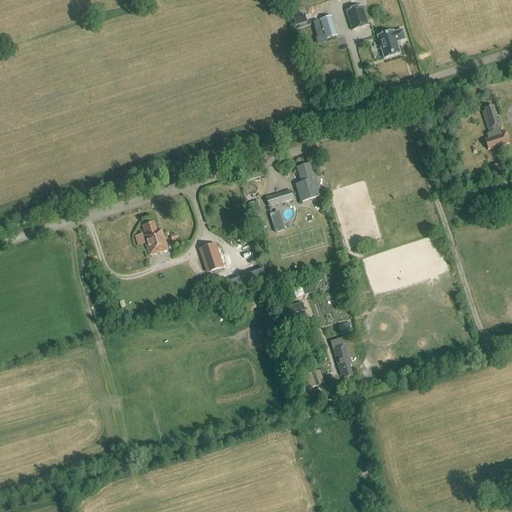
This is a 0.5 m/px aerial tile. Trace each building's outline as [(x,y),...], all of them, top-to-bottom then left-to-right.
[(352,31),(368,26),(362,6),(346,11),(352,31)] [(337,36),(331,16),(320,19),(326,39),(337,36)] [(324,36),(320,20),(313,22),(318,37),(324,36)] [(377,36),(384,59),(400,54),(396,42),(405,40),(402,30),(394,33),(393,31),(377,36)] [(489,150),(510,143),(506,132),(501,133),(499,128),(502,127),(499,116),(497,117),(493,106),(485,109),(486,112),(483,113),(489,131),(494,130),(494,131),(487,135),(488,138),(485,139),(489,150)] [(317,190),(320,189),(316,176),(313,177),(310,164),(297,168),(301,183),(296,185),(301,202),(319,197),(317,190)] [(504,178),(500,164),(491,167),(495,180),(504,178)] [(269,207),(285,202),(286,206),(293,203),(292,200),(293,200),(291,191),(266,198),(269,207)] [(285,230),(279,212),(270,215),(275,233),(285,230)] [(168,250),(161,230),(156,232),(153,223),(143,227),(146,235),(143,236),(150,256),(168,250)] [(223,268),(215,245),(200,250),(207,273),(223,268)] [(263,270),(223,285),(227,296),(248,289),(267,282),(263,270)] [(317,292),(315,284),(301,288),(304,296),(317,292)] [(308,319),(302,303),(279,310),(284,327),(308,319)] [(351,329),(350,323),(338,326),(340,332),(351,329)] [(344,338),(331,342),(341,375),(344,375),(345,378),(352,375),(349,365),(352,364),(344,338)] [(324,384),(320,371),(310,374),(313,387),(324,384)]
